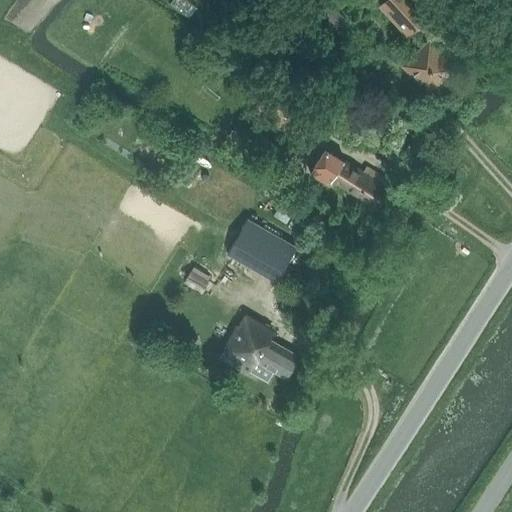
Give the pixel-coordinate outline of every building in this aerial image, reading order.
[(407,35),(425,17),(409,0),(385,0),(380,6),(407,35)] [(429,93),(456,68),(432,42),(405,67),(429,93)] [(273,90),(262,107),(306,136),(317,119),(273,90)] [(391,180),(367,165),(364,171),(325,148),(309,173),(323,182),(326,178),(334,182),(375,206),(391,180)] [(276,281),(297,244),(247,216),(226,253),(276,281)] [(202,293),(209,281),(191,269),(183,283),(202,293)] [(286,377),(298,357),(270,340),(273,333),(245,317),(235,334),(233,333),(222,355),(250,371),(250,370),(268,380),(274,370),(286,377)]
